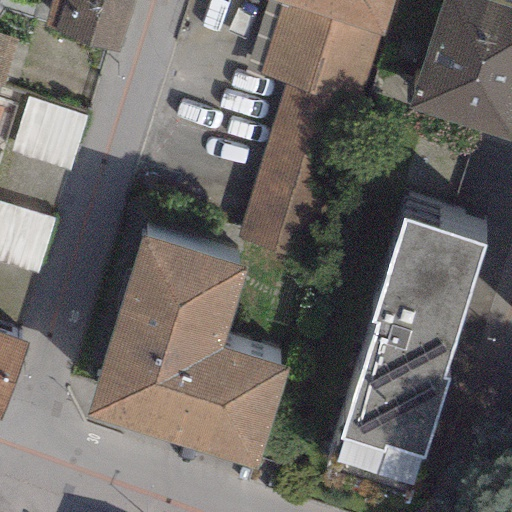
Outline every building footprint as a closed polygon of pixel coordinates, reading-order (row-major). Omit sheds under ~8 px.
[(50,0),(41,29),(116,53),(132,0),(50,0)] [(264,0),(278,4),(257,74),(283,82),(354,104),(376,36),(380,37),(391,0),(264,0)] [(511,9),(482,0),(438,0),(404,108),(509,142),(511,132),(511,9)] [(283,82),(235,239),(306,261),(354,104),(283,82)] [(0,99),(0,420),(26,343),(0,333),(0,111),(4,101),(0,99)] [(85,118),(27,100),(10,155),(68,173),(85,118)] [(0,264),(34,275),(51,218),(0,202),(0,264)] [(422,460),(447,381),(441,379),(483,247),(401,221),(369,324),(377,326),(340,442),(380,455),(382,447),(422,460)] [(138,237),(84,418),(256,469),(286,368),(220,348),(244,269),(138,237)]
